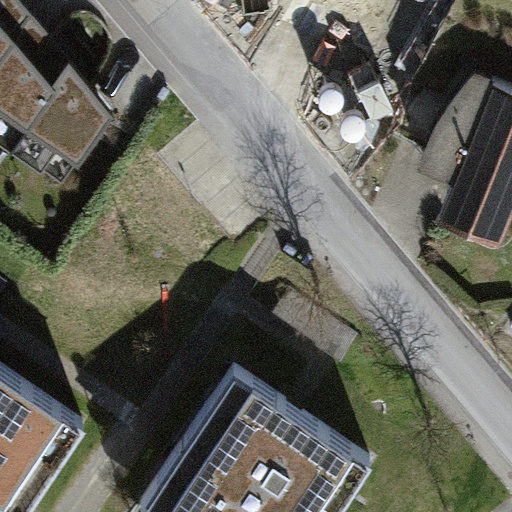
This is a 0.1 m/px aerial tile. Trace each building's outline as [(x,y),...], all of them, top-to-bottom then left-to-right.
[(115,103),(29,0),(0,0),(0,127),(63,175),(115,103)] [(511,200),(511,82),(476,65),(439,109),(414,158),(446,173),(431,210),(497,238),(511,200)] [(0,293),(8,282),(0,276),(0,293)] [(359,333),(289,285),(270,313),(340,360),(359,333)] [(0,356),(0,511),(50,511),(107,428),(0,356)] [(292,406),(254,379),(160,511),(358,511),(387,472),(292,406)]
